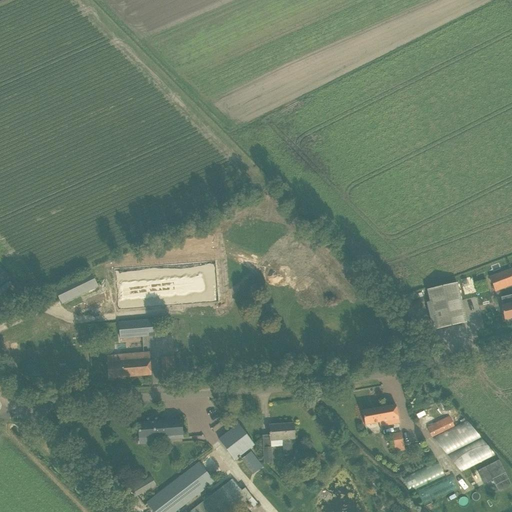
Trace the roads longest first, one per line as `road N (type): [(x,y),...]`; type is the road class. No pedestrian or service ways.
road 1 (unclassified): [(17,413),(405,373),(511,344)]
road 2 (unclassified): [(115,511),(17,413)]
